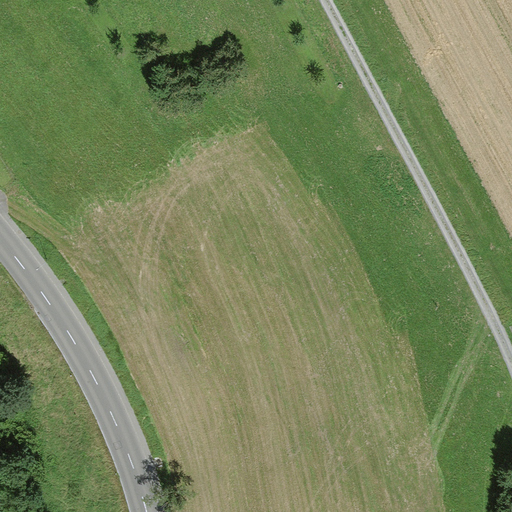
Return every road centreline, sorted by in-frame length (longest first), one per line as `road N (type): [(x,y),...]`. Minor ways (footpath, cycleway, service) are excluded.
road 1 (track): [(511,367),(467,264),(323,0)]
road 2 (tertiary): [(147,511),(88,363),(0,234)]
